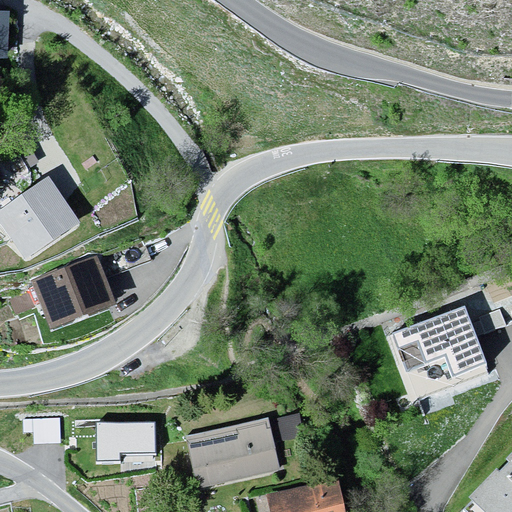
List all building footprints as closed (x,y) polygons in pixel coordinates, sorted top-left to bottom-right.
[(5,6),(0,5),(0,58),(8,59),(9,12),(5,12),(5,6)] [(48,178),(0,210),(0,220),(27,260),(80,224),(48,178)] [(122,308),(102,257),(33,283),(53,334),(122,308)] [(467,306),(392,335),(417,401),(493,372),(467,306)] [(269,417),(188,435),(199,488),(280,471),(269,417)] [(38,422),(39,444),(65,443),(64,421),(38,422)] [(160,421),(101,423),(103,467),(162,465),(160,421)] [(511,511),(511,453),(469,499),(482,511),(511,511)] [(347,511),(340,479),(269,495),(272,511),(347,511)]
